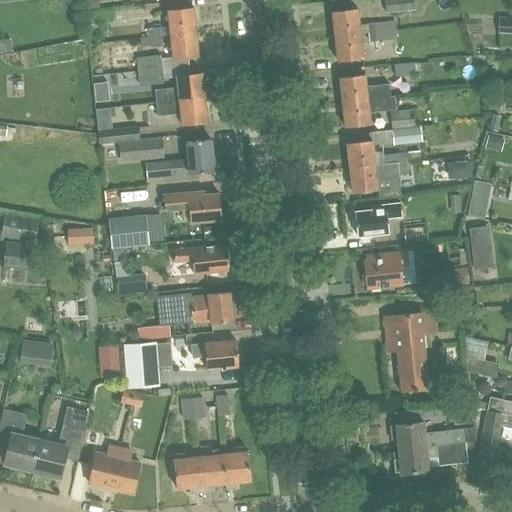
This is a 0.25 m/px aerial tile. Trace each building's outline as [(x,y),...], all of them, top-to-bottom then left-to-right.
[(384,0),(386,12),(416,9),(414,0),(384,0)] [(168,8),(170,33),(195,31),(196,31),(194,6),(168,8)] [(358,8),(333,10),(336,35),(361,32),(358,8)] [(396,20),(368,23),(369,32),(397,29),(396,20)] [(147,27),(148,35),(163,34),(160,25),(147,27)] [(397,29),(369,32),(370,40),(398,37),(397,29)] [(170,33),(173,57),(199,56),(195,31),(170,33)] [(361,32),(336,35),(339,60),(364,57),(361,32)] [(140,36),(142,45),(164,44),(163,34),(148,35),(140,36)] [(0,53),(12,51),(10,39),(0,40),(0,53)] [(163,68),(161,53),(137,56),(139,71),(162,68),(163,68)] [(395,63),(396,76),(418,74),(416,62),(395,63)] [(139,71),(140,85),(165,82),(162,68),(139,71)] [(155,89),(157,101),(205,96),(202,71),(176,75),(178,87),(155,89)] [(340,76),(343,101),(391,96),(391,95),(390,83),(367,85),(366,73),(340,76)] [(346,126),(372,123),(370,111),(397,109),(395,95),(391,95),(391,96),(343,101),(346,126)] [(207,121),(205,96),(157,101),(158,115),(181,113),(182,123),(207,121)] [(391,111),(393,129),(416,126),(414,109),(391,111)] [(493,114),(490,130),(499,131),(502,116),(493,114)] [(98,129),(100,144),(133,140),(141,140),(139,125),(98,129)] [(392,130),(394,144),(424,140),(422,125),(392,130)] [(164,156),(162,137),(141,140),(133,140),(135,159),(164,156)] [(189,173),(214,170),(211,138),(186,141),(187,158),(146,163),(147,176),(189,171),(189,173)] [(374,139),(349,142),(351,167),(377,164),(374,139)] [(384,154),(385,163),(407,161),(422,159),(421,150),(384,154)] [(385,163),(351,167),(354,192),(380,189),(378,177),(409,173),(407,161),(385,163)] [(471,161),(447,162),(449,179),(472,177),(471,161)] [(474,180),(472,193),(488,196),(491,183),(474,180)] [(191,223),(221,220),(218,192),(204,194),(203,189),(188,191),(188,192),(171,194),(173,206),(189,205),(191,223)] [(458,195),(443,196),(445,212),(442,213),(443,227),(446,227),(457,226),(461,211),(460,211),(458,195)] [(389,216),(404,215),(402,203),(373,206),(374,210),(356,212),(359,235),(390,232),(389,216)] [(1,236),(35,241),(39,217),(4,213),(1,236)] [(111,248),(149,244),(146,214),(108,217),(111,248)] [(470,228),(472,244),(491,241),(489,225),(470,228)] [(203,227),(204,237),(212,236),(211,226),(203,227)] [(7,241),(5,266),(38,268),(40,243),(7,241)] [(194,275),(229,271),(226,245),(174,250),(175,262),(193,260),(194,275)] [(402,265),(410,264),(409,251),(368,255),(369,260),(366,260),(369,286),(404,283),(402,265)] [(467,268),(447,271),(449,287),(469,285),(467,268)] [(169,289),(194,288),(194,275),(169,277),(169,289)] [(191,293),(166,295),(169,325),(194,322),(211,320),(212,323),(234,321),(231,294),(231,291),(229,291),(209,294),(210,296),(191,298),(191,293)] [(356,307),(344,309),(342,297),(322,302),(327,323),(339,321),(343,335),(362,331),(356,307)] [(423,333),(435,332),(433,311),(384,316),(388,351),(398,350),(402,390),(428,387),(423,333)] [(19,359),(49,363),(52,343),(22,339),(19,359)] [(208,369),(239,366),(236,340),(193,345),(195,356),(206,355),(208,369)] [(157,385),(152,341),(122,344),(127,388),(157,385)] [(103,378),(119,377),(118,353),(102,354),(103,378)] [(496,377),(499,363),(467,355),(467,371),(496,377)] [(504,391),(511,393),(511,400),(491,396),(488,409),(511,414),(511,380),(506,379),(504,391)] [(132,404),(135,390),(127,388),(124,387),(121,401),(132,404)] [(132,404),(131,409),(142,412),(145,392),(135,390),(132,404)] [(228,394),(215,395),(219,416),(230,415),(228,394)] [(193,397),(195,417),(207,416),(205,396),(193,397)] [(180,398),(183,418),(194,417),(193,397),(180,398)] [(40,440),(33,469),(61,476),(66,457),(79,460),(90,411),(68,405),(59,444),(40,440)] [(33,469),(40,440),(21,435),(26,414),(4,409),(0,426),(0,441),(9,444),(5,463),(33,469)] [(511,414),(488,409),(487,409),(479,457),(497,461),(502,425),(507,426),(504,439),(511,440),(511,414)] [(473,427),(465,428),(425,432),(424,420),(396,424),(390,425),(392,440),(398,439),(399,448),(471,440),(475,439),(473,427)] [(396,471),(401,470),(402,473),(430,469),(429,466),(468,462),(467,449),(476,449),(476,441),(471,441),(471,440),(399,448),(400,458),(394,459),(396,471)] [(112,488),(122,449),(117,448),(115,456),(97,451),(89,482),(112,488)] [(122,449),(112,488),(134,494),(142,462),(124,458),(126,450),(122,449)] [(223,454),(227,490),(239,488),(239,481),(251,480),(248,451),(223,454)] [(227,490),(223,454),(199,456),(203,493),(215,491),(214,484),(226,483),(227,490)] [(203,493),(199,456),(174,459),(177,488),(190,487),(191,494),(203,493)]
